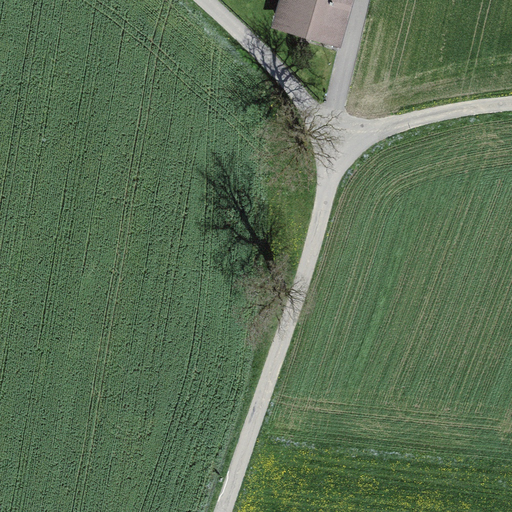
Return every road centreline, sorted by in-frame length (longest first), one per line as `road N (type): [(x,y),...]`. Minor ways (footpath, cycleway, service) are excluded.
road 1 (unclassified): [(204,0),(267,58),(336,155),(223,511)]
road 2 (track): [(336,155),(389,125),(511,103)]
